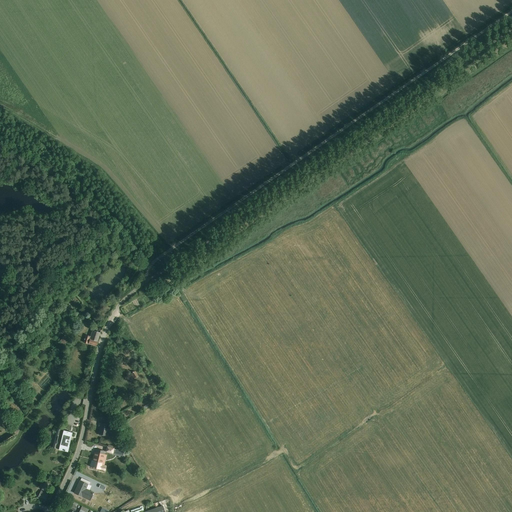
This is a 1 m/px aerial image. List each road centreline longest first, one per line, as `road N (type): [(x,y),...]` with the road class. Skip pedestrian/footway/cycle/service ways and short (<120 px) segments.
road 1 (track): [(511,11),(150,266)]
road 2 (unclassified): [(143,283),(106,327),(80,444),(50,511)]
road 3 (track): [(107,206),(64,170),(0,136)]
